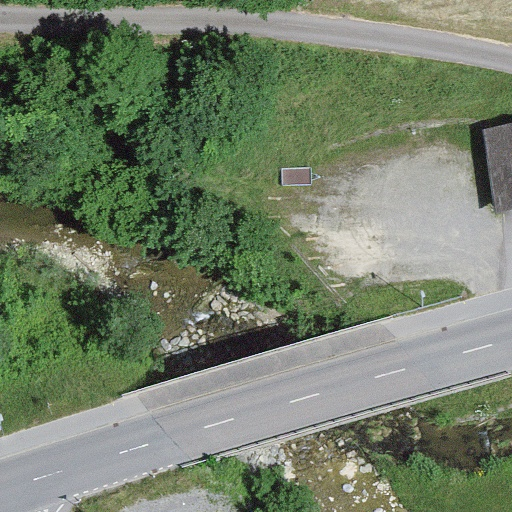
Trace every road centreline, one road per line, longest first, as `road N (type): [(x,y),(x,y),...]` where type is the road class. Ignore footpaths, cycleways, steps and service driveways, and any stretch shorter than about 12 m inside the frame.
road 1 (secondary): [(0,491),(511,341)]
road 2 (track): [(511,63),(224,20),(0,21)]
